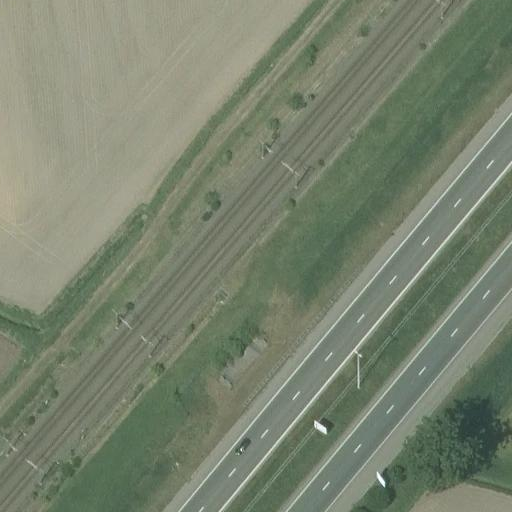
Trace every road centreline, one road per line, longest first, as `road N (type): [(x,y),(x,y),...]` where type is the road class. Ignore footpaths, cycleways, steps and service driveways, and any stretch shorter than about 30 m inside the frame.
road 1 (motorway): [(511,137),(200,511)]
road 2 (motorway): [(308,511),(511,263)]
